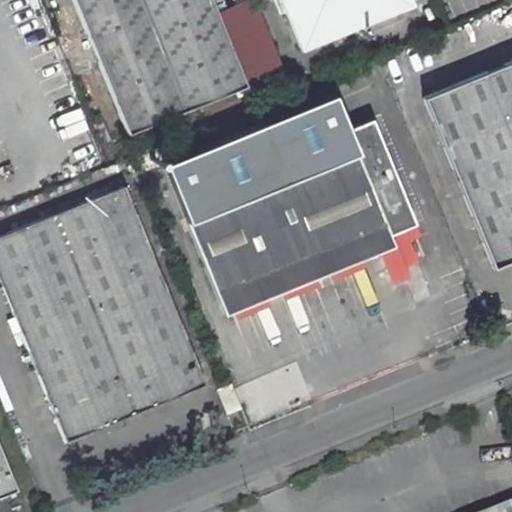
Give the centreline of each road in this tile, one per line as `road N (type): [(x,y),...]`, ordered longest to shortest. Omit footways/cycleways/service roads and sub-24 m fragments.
road 1 (unclassified): [(118,511),(511,354)]
road 2 (unknown): [(511,304),(493,292),(422,104),(431,88),(511,53)]
